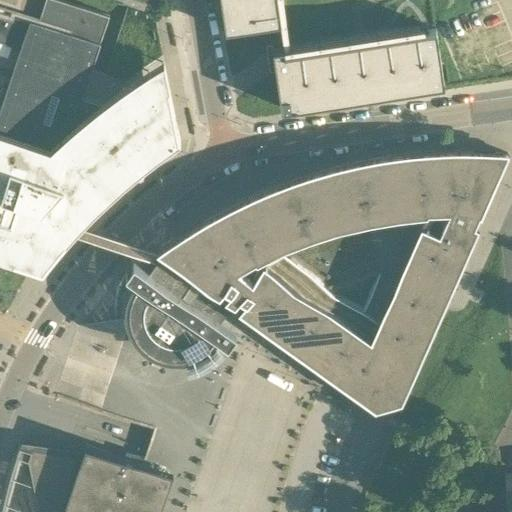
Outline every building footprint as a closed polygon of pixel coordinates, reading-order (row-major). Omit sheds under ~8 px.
[(59,247),(65,240),(73,233),(80,226),(79,225),(87,217),(95,209),(103,201),(111,193),(120,185),(128,178),(137,171),(146,164),(155,157),(164,150),(179,140),(164,61),(101,104),(82,97),(109,16),(59,0),(0,0),(0,254),(27,264),(41,268),(47,261),(53,254),(59,247)] [(277,0),(219,0),(225,32),(281,24),(277,0)] [(280,109),(296,107),(296,108),(444,86),(435,30),(284,52),(283,46),(272,48),(280,109)] [(239,201),(223,209),(201,221),(179,235),(158,249),(163,253),(243,310),(374,405),(399,398),(422,347),(507,154),(503,154),(498,153),(483,152),(472,152),(461,152),(453,152),(445,152),(416,153),(387,157),(358,162),(329,168),(300,177),(272,187),(255,194),(239,201)] [(157,261),(163,253),(81,225),(80,226),(73,233),(157,261)] [(220,322),(233,304),(163,253),(157,261),(149,272),(133,260),(125,272),(126,273),(123,278),(120,283),(118,287),(116,293),(115,298),(114,303),(114,309),(114,314),(115,319),(121,318),(122,320),(123,325),(125,329),(127,333),(129,338),(132,341),(135,345),(138,349),(141,352),(145,354),(149,357),(153,359),(158,361),(162,362),(167,363),(171,364),(176,364),(181,364),(185,363),(190,362),(194,360),(199,359),(203,356),(207,354),(211,351),(214,348),(217,344),(220,340),(227,345),(236,334),(220,322)] [(153,511),(167,473),(142,465),(85,443),(27,424),(23,435),(20,444),(15,459),(11,472),(6,489),(4,499),(1,509),(0,511),(153,511)] [(506,471),(503,471),(506,492),(510,491),(511,505),(511,463),(510,464),(509,465),(508,466),(506,468),(506,469),(506,471)]
